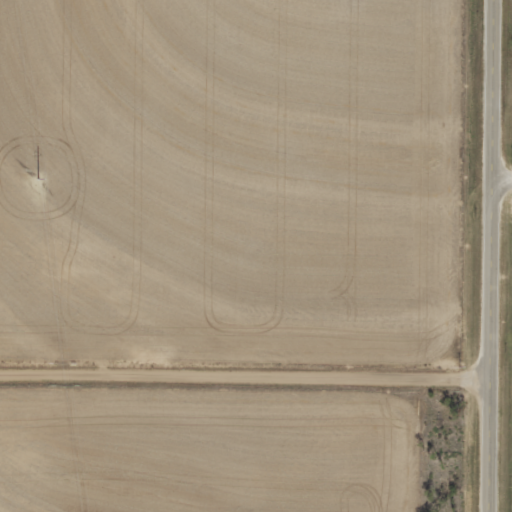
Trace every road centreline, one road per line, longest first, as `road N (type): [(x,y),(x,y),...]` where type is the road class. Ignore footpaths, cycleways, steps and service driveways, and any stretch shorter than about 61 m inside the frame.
road 1 (tertiary): [(494,0),(490,511)]
road 2 (residential): [(491,386),(0,378)]
